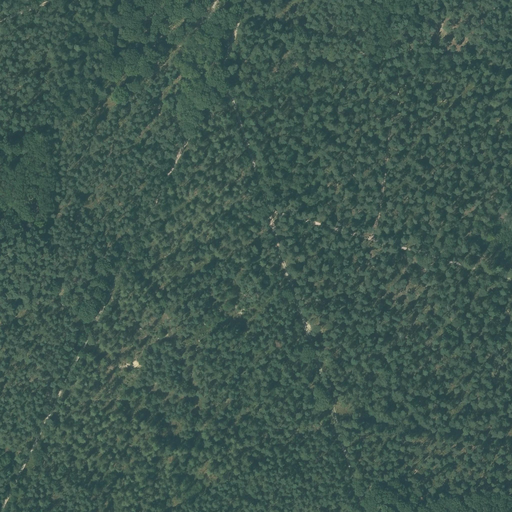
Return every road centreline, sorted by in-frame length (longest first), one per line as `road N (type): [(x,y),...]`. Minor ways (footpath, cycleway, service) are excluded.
road 1 (track): [(209,89),(0,511)]
road 2 (track): [(363,511),(268,209)]
road 3 (track): [(268,209),(511,278)]
road 4 (track): [(268,209),(223,64)]
